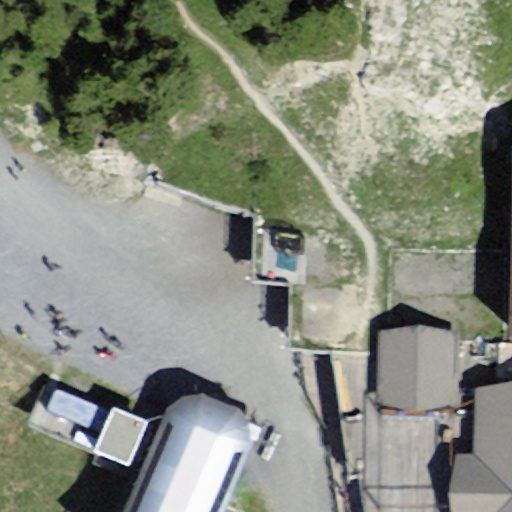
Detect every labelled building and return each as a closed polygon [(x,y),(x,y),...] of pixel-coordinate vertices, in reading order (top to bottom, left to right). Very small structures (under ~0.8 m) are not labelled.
[(455,403),(456,330),(382,329),(381,402),(455,403)] [(26,422),(73,436),(84,398),(37,384),(26,422)] [(511,511),(511,387),(484,387),(483,452),(462,452),(461,511),(511,511)] [(108,456),(125,409),(91,397),(74,444),(108,456)] [(149,412),(147,415),(107,511),(199,511),(224,454),(224,453),(224,452),(224,450),(225,448),(225,445),(225,441),(224,437),(224,435),(223,433),(222,429),(220,424),(219,422),(217,419),(214,415),(212,413),(209,411),(205,408),(199,404),(196,402),(191,401),(185,400),(178,400),(172,400),(169,401),(164,403),(159,405),(156,407),(154,408),(149,412)]
